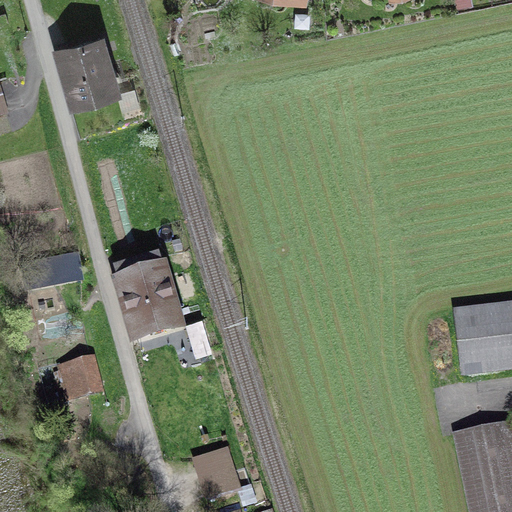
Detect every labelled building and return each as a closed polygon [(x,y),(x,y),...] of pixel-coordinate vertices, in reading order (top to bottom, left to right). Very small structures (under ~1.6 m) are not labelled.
[(98,42),(62,52),(75,100),(112,90),(98,42)] [(156,260),(117,271),(136,336),(175,325),(156,260)] [(77,261),(30,270),(33,285),(80,276),(77,261)] [(511,305),(455,312),(463,375),(511,368),(511,305)] [(186,357),(210,354),(206,320),(182,323),(186,357)] [(92,362),(61,370),(69,401),(100,393),(92,362)] [(470,511),(511,511),(511,439),(509,424),(455,435),(470,511)] [(237,487),(225,452),(197,461),(208,497),(237,487)]
